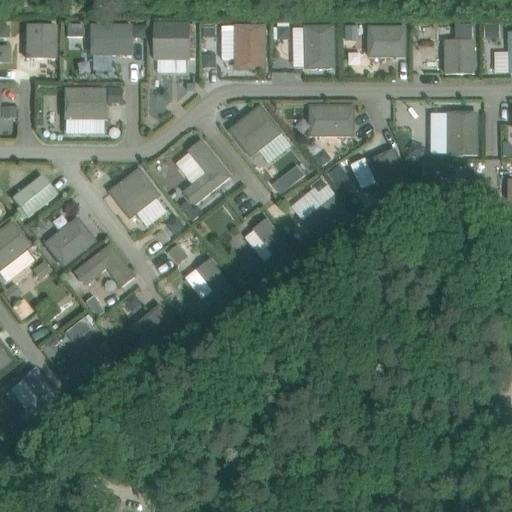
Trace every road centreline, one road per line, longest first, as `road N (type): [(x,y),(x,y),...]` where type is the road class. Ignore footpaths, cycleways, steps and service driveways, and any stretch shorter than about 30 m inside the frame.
road 1 (unknown): [(0,154),(129,152),(162,140),(224,93),(511,90)]
road 2 (unclassified): [(181,511),(0,469)]
